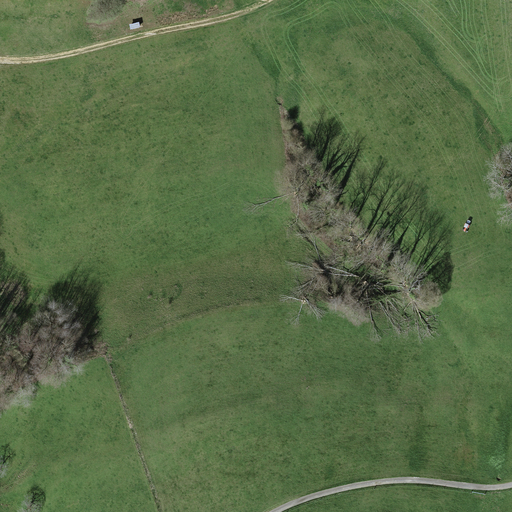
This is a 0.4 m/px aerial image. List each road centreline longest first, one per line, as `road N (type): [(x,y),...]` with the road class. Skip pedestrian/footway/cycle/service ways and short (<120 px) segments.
road 1 (track): [(0,59),(60,55),(267,0)]
road 2 (track): [(511,485),(382,483),(277,511)]
